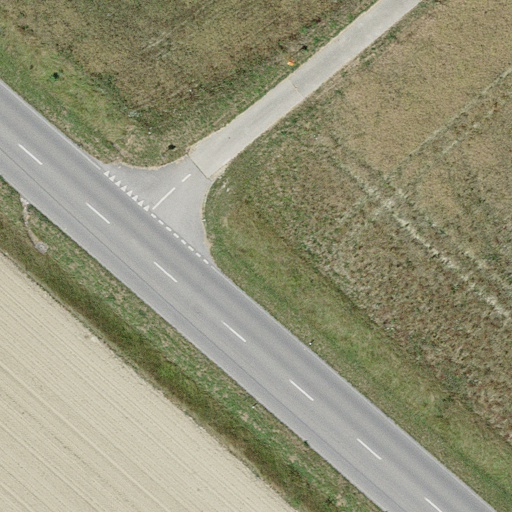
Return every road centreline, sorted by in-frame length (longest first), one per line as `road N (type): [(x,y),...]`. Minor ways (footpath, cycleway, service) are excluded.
road 1 (secondary): [(434,511),(0,131)]
road 2 (track): [(130,245),(206,165),(406,0)]
